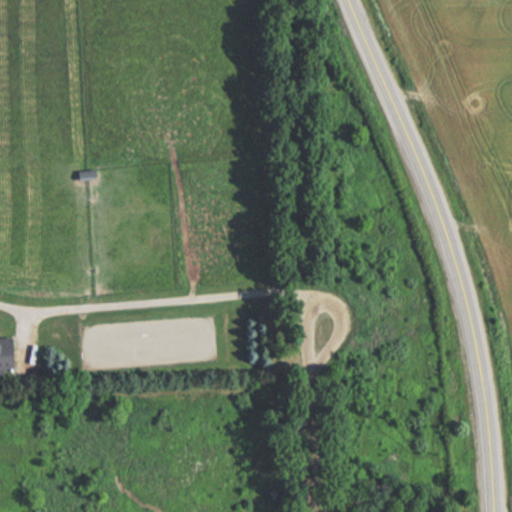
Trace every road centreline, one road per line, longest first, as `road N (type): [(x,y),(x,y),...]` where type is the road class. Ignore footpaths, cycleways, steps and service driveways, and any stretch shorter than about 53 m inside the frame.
road 1 (tertiary): [(494,511),(470,315),(444,224),(350,0)]
road 2 (residential): [(317,511),(311,351),(319,323)]
